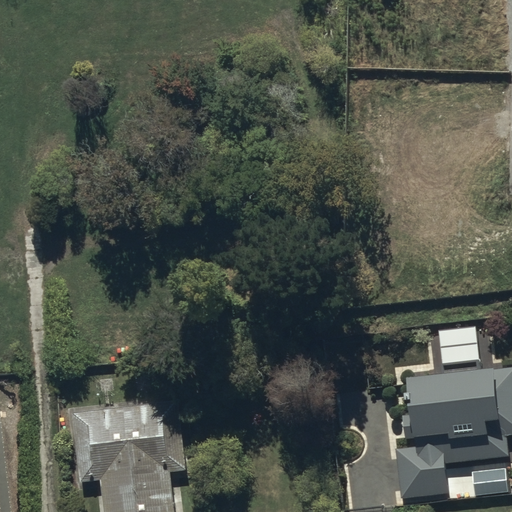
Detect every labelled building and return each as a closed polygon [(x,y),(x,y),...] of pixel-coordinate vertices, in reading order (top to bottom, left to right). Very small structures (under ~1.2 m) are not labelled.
[(12,34),(11,50),(44,51),(44,0),(0,0),(0,13),(2,14),(2,34),(12,34)] [(61,0),(60,73),(90,73),(90,70),(113,70),(114,11),(149,12),(149,27),(139,27),(138,76),(178,77),(178,86),(206,86),(206,78),(223,79),(224,29),(213,29),(213,0),(61,0)] [(452,129),(455,65),(511,67),(511,0),(484,0),(484,8),(435,6),(433,40),(428,39),(427,51),(421,51),(420,82),(403,81),(401,127),(452,129)] [(23,191),(34,193),(46,96),(0,90),(0,227),(18,230),(23,191)] [(491,294),(488,229),(391,233),(394,298),(491,294)] [(94,260),(98,325),(196,319),(192,254),(94,260)] [(16,276),(0,276),(0,371),(19,371),(16,276)] [(398,457),(403,503),(451,498),(447,467),(508,460),(506,443),(511,442),(511,373),(481,377),(480,367),(444,371),(446,385),(408,390),(416,455),(398,457)] [(180,406),(81,418),(89,486),(109,483),(169,476),(188,474),(180,406)] [(173,511),(169,476),(109,483),(111,511),(173,511)]
